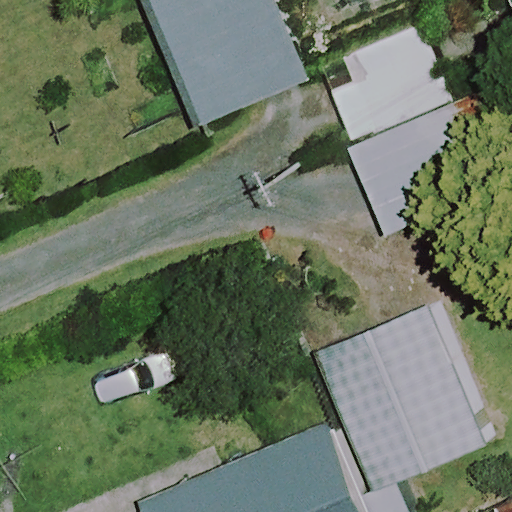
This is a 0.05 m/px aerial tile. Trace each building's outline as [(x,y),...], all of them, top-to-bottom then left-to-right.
[(266,0),(160,0),(212,127),(304,90),(266,0)] [(419,42),(325,77),(383,231),(477,196),(419,42)] [(511,420),(445,278),(312,341),(379,486),(511,424),(511,420)] [(358,511),(320,426),(149,503),(153,511),(358,511)] [(511,511),(511,497),(488,507),(489,511),(511,511)]
